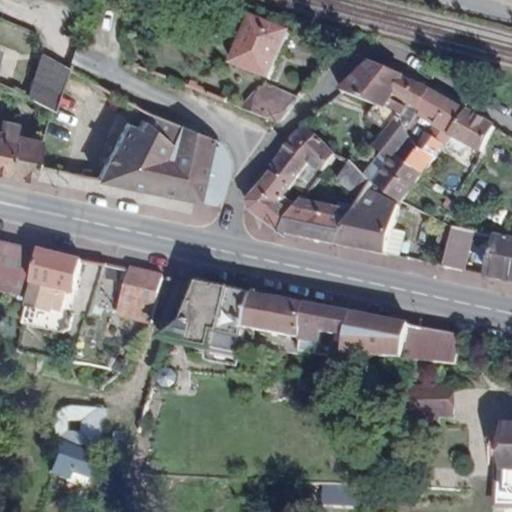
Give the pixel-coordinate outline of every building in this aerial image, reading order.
[(232,61),(269,76),(288,29),(252,14),(232,61)] [(32,54),(14,97),(42,109),(60,66),(32,54)] [(394,94),(421,110),(432,91),(401,73),(371,62),(343,90),(388,107),(398,113),(401,115),(406,107),(391,99),(394,94)] [(216,76),(209,91),(227,99),(233,83),(216,76)] [(280,123),(298,99),(268,82),(261,95),(257,93),(244,107),(280,123)] [(466,110),(432,91),(421,110),(419,114),(435,123),(418,145),(435,158),(445,145),(454,134),(451,133),(466,110)] [(175,123),(133,104),(125,119),(135,125),(142,119),(167,141),(175,123)] [(454,134),(470,144),(482,151),(495,127),(466,110),(451,133),(454,134)] [(408,137),(398,113),(374,145),(391,159),(375,182),(402,202),(422,174),(397,154),(408,137)] [(142,119),(135,125),(125,119),(93,178),(211,203),(219,194),(226,167),(226,162),(225,157),(224,152),(221,148),(218,144),(215,141),(210,138),(206,136),(175,123),(167,141),(142,119)] [(0,172),(30,179),(33,165),(39,136),(14,132),(16,122),(1,120),(0,126),(0,172)] [(292,135),(268,168),(272,171),(294,185),(310,162),(324,171),(335,156),(321,137),(306,125),(292,135)] [(464,155),(470,144),(454,134),(445,145),(464,155)] [(397,154),(422,174),(435,158),(418,145),(408,137),(397,154)] [(352,161),(337,178),(360,197),(367,187),(372,180),(352,161)] [(284,232),(297,210),(283,201),(294,185),(272,171),(247,199),(250,210),(281,232),(284,232)] [(339,244),(402,257),(407,233),(393,229),(400,205),(367,187),(360,197),(353,209),(339,244)] [(284,232),(339,244),(353,209),(304,198),(297,210),(284,232)] [(453,227),(444,265),(462,269),(472,230),(453,227)] [(487,274),(511,279),(511,237),(498,235),(487,274)] [(0,258),(0,273),(32,281),(39,249),(3,242),(0,258)] [(82,259),(39,249),(32,281),(26,310),(48,316),(54,294),(65,296),(66,290),(75,292),(82,259)] [(118,312),(152,321),(164,276),(130,268),(118,312)] [(200,283),(185,322),(168,337),(240,353),(242,347),(246,327),(253,294),(200,283)] [(253,294),(246,327),(302,338),(304,329),(349,336),(354,314),(253,294)] [(417,342),(415,359),(456,362),(462,334),(412,325),(354,314),(349,336),(345,353),(404,359),(408,340),(417,342)] [(321,342),(302,338),(300,352),(319,354),(321,342)] [(452,417),(454,388),(408,385),(406,414),(452,417)] [(52,442),(59,445),(88,451),(100,453),(107,421),(65,412),(58,416),(52,442)] [(511,511),(511,504),(504,504),(505,439),(490,438),(488,511),(511,511)] [(66,457),(85,460),(88,451),(59,445),(54,464),(64,467),(66,457)] [(310,505),(345,506),(346,487),(311,486),(310,505)]
